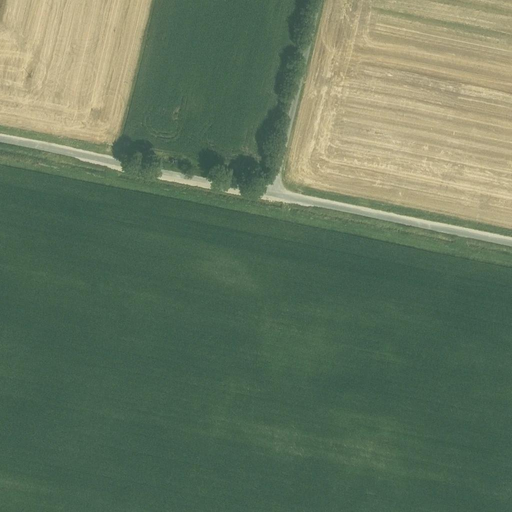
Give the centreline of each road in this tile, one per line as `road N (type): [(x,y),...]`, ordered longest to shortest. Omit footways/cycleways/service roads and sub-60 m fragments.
road 1 (unclassified): [(318,0),(274,194),(511,242)]
road 2 (track): [(274,194),(0,133)]
